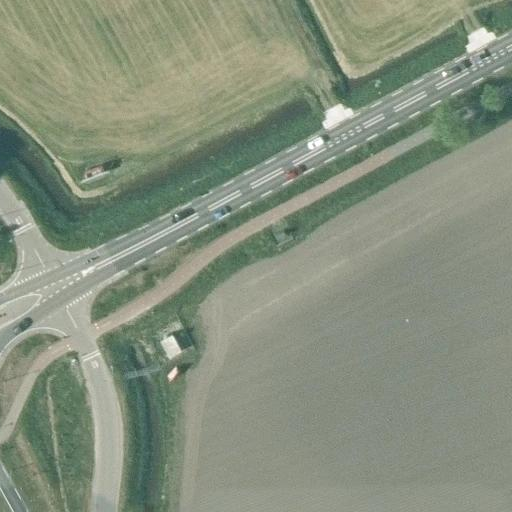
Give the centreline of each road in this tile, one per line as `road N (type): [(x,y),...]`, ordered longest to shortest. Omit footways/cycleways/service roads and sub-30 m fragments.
road 1 (tertiary): [(108,259),(511,44)]
road 2 (unclassified): [(104,511),(107,397),(59,297)]
